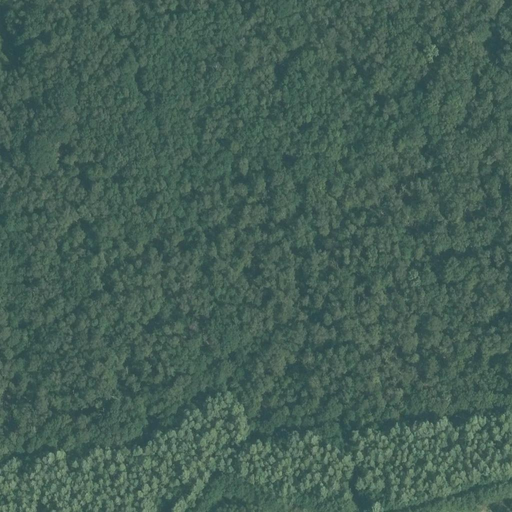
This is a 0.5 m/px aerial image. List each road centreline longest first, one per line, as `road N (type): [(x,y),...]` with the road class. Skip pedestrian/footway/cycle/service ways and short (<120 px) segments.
road 1 (track): [(228,384),(237,355),(125,51),(138,24),(234,0)]
road 2 (track): [(511,121),(441,149),(431,131),(180,198)]
